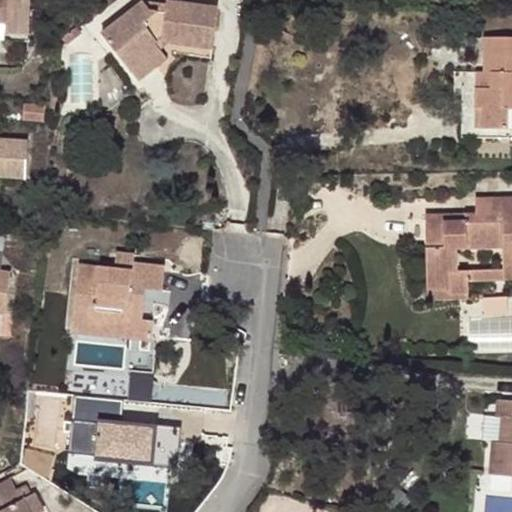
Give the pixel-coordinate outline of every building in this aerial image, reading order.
[(31,55),(34,10),(27,9),(27,0),(0,0),(0,43),(4,45),(5,53),(31,55)] [(511,15),(496,15),(494,52),(501,53),(502,69),(484,69),(484,91),(492,91),(492,111),(511,110),(511,15)] [(221,64),(224,22),(171,21),(169,26),(155,26),(151,21),(109,63),(141,94),(174,63),(221,64)] [(32,110),(30,127),(51,130),(53,112),(32,110)] [(0,184),(31,188),(34,151),(1,148),(1,143),(0,143),(0,184)] [(509,228),(507,250),(511,250),(511,179),(481,178),(479,197),(428,195),(426,223),(425,264),(449,266),(453,272),(472,272),(473,264),(473,249),(464,249),(465,226),(509,228)] [(406,194),(406,223),(426,223),(428,195),(406,194)] [(425,264),(426,223),(406,223),(405,264),(425,264)] [(0,247),(0,267),(11,268),(12,249),(0,247)] [(511,250),(507,250),(473,249),(473,264),(511,266),(511,250)] [(14,288),(16,268),(11,268),(0,267),(0,325),(18,327),(24,288),(14,288)] [(146,303),(163,306),(168,305),(170,281),(134,277),(133,287),(76,283),(71,336),(122,341),(124,330),(143,333),(146,303)] [(149,354),(152,334),(143,333),(124,330),(122,341),(71,336),(70,346),(149,354)] [(511,470),(511,392),(503,392),(501,414),(511,415),(511,435),(498,434),(494,470),(511,470)] [(498,434),(511,435),(511,415),(501,414),(492,414),(491,434),(498,434)] [(73,421),(72,457),(178,458),(178,422),(73,421)] [(97,471),(167,480),(169,464),(99,456),(97,471)] [(0,500),(0,511),(27,511),(19,493),(0,500)]
